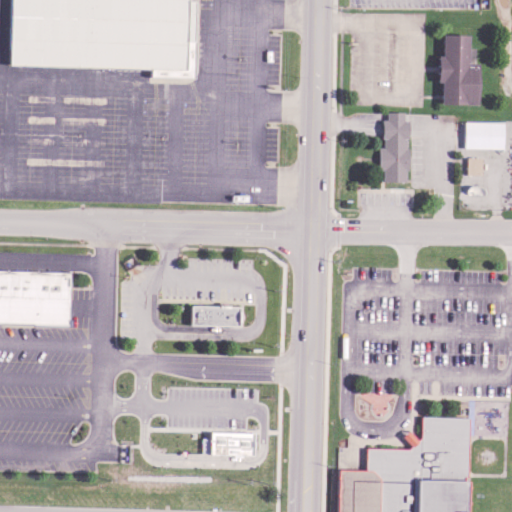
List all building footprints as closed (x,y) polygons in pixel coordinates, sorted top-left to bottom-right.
[(5,0),(4,68),(185,73),(186,0),(5,0)] [(436,33),(436,106),(477,106),(477,65),(463,65),(463,33),(436,33)] [(26,95),(24,174),(104,177),(106,98),(26,95)] [(377,113),(377,186),(403,186),(402,113),(377,113)] [(499,146),(499,119),(460,118),(459,146),(499,146)] [(478,172),(479,155),(464,154),(463,172),(478,172)] [(231,156),(231,163),(241,164),(241,156),(231,156)] [(0,325),(68,328),(70,271),(0,268),(0,325)] [(187,306),(187,325),(239,326),(239,307),(187,306)] [(473,419),(471,484),(476,484),(475,511),(342,511),(344,472),(371,472),(371,450),(414,451),(426,440),(427,418),(473,419)] [(202,451),(247,452),(248,429),(203,428),(202,451)]
